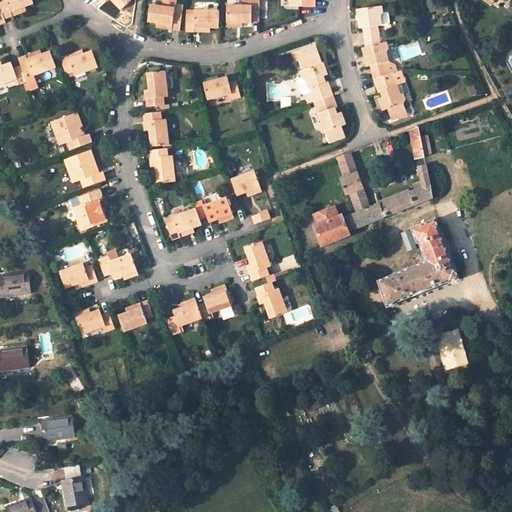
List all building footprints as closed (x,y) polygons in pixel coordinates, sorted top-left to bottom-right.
[(34,3),(32,0),(6,0),(7,0),(0,2),(0,7),(4,18),(12,15),(11,11),(25,6),(34,3)] [(111,0),(121,10),(131,0),(111,0)] [(251,6),(227,6),(227,22),(242,23),(251,23),(251,17),(260,17),(260,1),(251,2),(251,6)] [(174,9),(150,5),(148,21),(157,22),(172,25),(171,28),(180,30),(182,14),(174,13),(174,9)] [(26,10),(25,6),(11,11),(12,15),(26,10)] [(357,10),(359,29),(363,29),(366,46),(380,44),(378,27),(381,26),(380,16),(383,13),(382,7),(374,8),(357,10)] [(194,15),(187,15),(186,31),(194,31),(194,27),(210,27),(219,28),(220,11),(195,11),(194,15)] [(363,48),(367,68),(371,67),(374,78),(388,75),(385,63),(389,62),(386,53),(388,49),(387,43),(380,44),(363,48)] [(326,83),(324,77),(328,75),(324,63),(323,64),(315,44),(292,53),(293,57),(298,60),(299,59),(304,70),(301,71),(303,77),(299,79),(297,82),(302,93),(305,96),(308,104),(315,101),(333,95),(328,82),(326,83)] [(83,51),(69,56),(71,60),(84,55),(83,51)] [(33,75),(57,67),(51,52),(43,55),(28,60),(27,57),(19,59),(21,66),(24,74),(32,71),(33,75)] [(41,52),(27,57),(28,60),(43,55),(41,52)] [(98,67),(93,52),(84,55),(71,60),(69,56),(61,59),(66,73),(73,71),(75,75),(98,67)] [(396,65),(389,62),(385,63),(388,75),(393,73),(398,72),(396,65)] [(0,67),(0,84),(14,80),(17,79),(19,84),(27,81),(24,74),(21,66),(14,69),(12,63),(2,66),(0,67)] [(409,92),(402,71),(398,72),(393,73),(401,96),(403,95),(409,92)] [(168,98),(165,72),(148,74),(150,91),(151,99),(147,99),(148,108),(160,106),(164,106),(164,98),(168,98)] [(388,110),(392,121),(408,115),(404,104),(405,100),(403,95),(401,96),(393,73),(388,75),(374,79),(379,94),(381,93),(383,98),(379,99),(383,112),(388,110)] [(241,97),(237,82),(229,84),(228,78),(218,81),(204,84),(208,100),(231,94),(233,99),(241,97)] [(326,132),(330,143),(346,137),(342,126),(346,125),(342,113),(338,115),(335,108),(338,107),(333,95),(315,101),(323,124),(320,125),(322,130),(326,132)] [(83,130),(77,113),(51,122),(59,145),(67,142),(70,150),(91,142),(88,134),(82,136),(80,131),(83,130)] [(157,114),(144,115),(145,123),(148,123),(149,130),(152,148),(163,146),(169,146),(166,120),(162,121),(161,113),(157,114)] [(410,131),(415,159),(424,157),(418,128),(410,131)] [(158,184),(175,182),(172,157),(168,157),(167,149),(163,150),(150,151),(151,159),(155,159),(156,166),(158,184)] [(96,167),(90,151),(65,159),(73,182),(81,180),(83,187),(105,180),(102,172),(96,174),(93,168),(96,167)] [(349,232),(432,198),(426,166),(418,168),(422,187),(410,192),(409,190),(379,202),(380,204),(370,208),(350,153),(339,157),(346,177),(340,179),(346,195),(352,193),(359,213),(343,219),(342,216),(339,217),(335,207),(314,215),(317,225),(315,226),(323,247),(350,236),(349,232)] [(260,188),(255,173),(231,181),(237,196),(246,193),(260,188)] [(246,193),(247,196),(261,192),(260,188),(246,193)] [(102,197),(99,190),(78,197),(80,205),(72,208),(81,231),(106,221),(100,204),(98,205),(95,200),(102,197)] [(104,203),(102,197),(95,200),(98,205),(100,204),(104,203)] [(233,214),(227,199),(207,206),(203,207),(202,202),(194,205),(196,210),(199,220),(207,217),(209,222),(218,219),(233,214)] [(196,210),(172,218),(174,223),(166,225),(172,240),(180,237),(178,233),(192,228),(201,225),(199,220),(196,210)] [(267,212),(252,217),(255,224),(270,219),(269,217),(267,212)] [(218,219),(220,223),(234,218),(233,214),(218,219)] [(437,228),(435,222),(414,230),(418,241),(420,240),(429,263),(380,283),(389,306),(394,304),(394,302),(450,280),(450,282),(457,279),(454,272),(453,272),(436,228),(437,228)] [(194,232),(192,228),(178,233),(180,237),(194,232)] [(270,267),(261,243),(245,249),(251,265),(253,273),(250,274),(253,282),(265,278),(268,276),(265,269),(270,267)] [(136,270),(131,255),(107,263),(105,258),(98,261),(103,275),(110,273),(112,276),(112,279),(117,277),(122,275),(136,270)] [(97,281),(92,266),(84,269),(82,264),(59,272),(65,288),(73,285),(87,280),(89,284),(93,283),(97,281)] [(122,275),(123,279),(137,274),(136,270),(122,275)] [(0,297),(30,293),(27,273),(0,276),(0,297)] [(74,289),(89,284),(87,280),(73,285),(74,289)] [(270,319),(286,314),(278,290),(274,291),(271,284),(267,285),(255,289),(258,297),(262,295),(264,303),(270,319)] [(226,290),(225,286),(210,291),(212,295),(226,290)] [(212,312),(232,305),(226,290),(212,295),(202,298),(205,303),(197,307),(201,318),(202,321),(210,318),(209,313),(212,312)] [(181,305),(181,308),(196,303),(195,300),(181,305)] [(152,316),(147,302),(139,304),(140,308),(126,313),(117,316),(123,331),(146,323),(144,318),(152,316)] [(175,317),(167,320),(172,335),(180,332),(178,327),(181,326),(201,318),(197,307),(196,303),(181,308),(172,311),(175,317)] [(124,309),(126,313),(140,308),(139,304),(124,309)] [(106,331),(113,328),(108,314),(101,316),(99,310),(89,314),(76,318),(81,334),(104,326),(106,331)] [(0,371),(29,367),(25,347),(0,350),(0,371)] [(100,378),(105,377),(107,384),(117,381),(113,369),(98,373),(100,378)] [(74,438),(70,416),(41,420),(44,442),(74,438)] [(80,478),(78,465),(62,468),(65,480),(61,481),(62,487),(65,507),(87,503),(82,477),(80,478)] [(47,511),(42,498),(31,502),(30,498),(4,507),(5,511),(47,511)]
